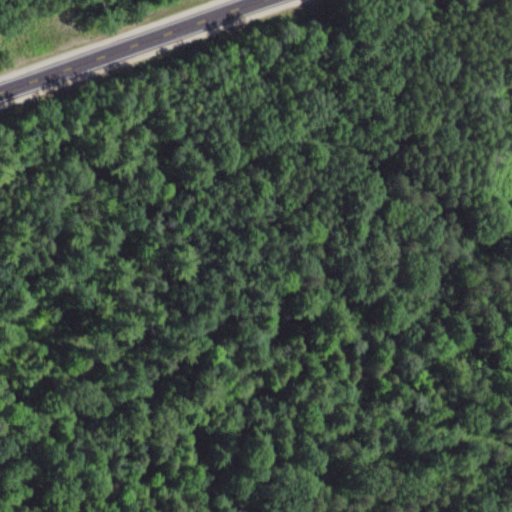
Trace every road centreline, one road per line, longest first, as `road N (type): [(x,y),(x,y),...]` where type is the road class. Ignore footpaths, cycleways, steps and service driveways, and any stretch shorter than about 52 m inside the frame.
road 1 (primary): [(261,0),(0,91)]
road 2 (track): [(265,511),(308,473),(409,460),(447,425)]
